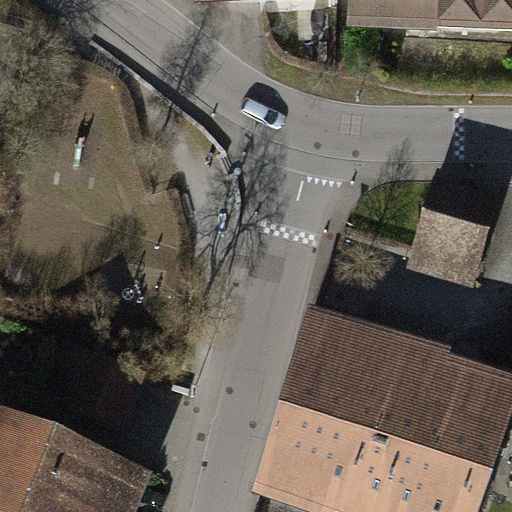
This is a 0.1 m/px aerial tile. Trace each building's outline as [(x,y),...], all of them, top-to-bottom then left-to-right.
[(346,0),(345,30),(433,34),(434,0),(346,0)] [(511,0),(434,0),(433,34),(511,38),(511,0)] [(499,200),(432,181),(406,272),(472,291),(499,200)] [(449,352),(306,310),(246,500),(283,511),(477,511),(511,408),(511,380),(447,360),(449,352)] [(148,375),(65,340),(52,370),(75,379),(64,408),(124,433),(148,375)] [(140,511),(155,475),(0,411),(0,511),(140,511)]
